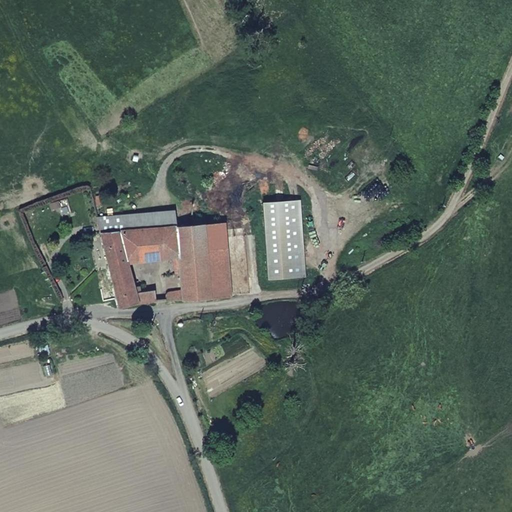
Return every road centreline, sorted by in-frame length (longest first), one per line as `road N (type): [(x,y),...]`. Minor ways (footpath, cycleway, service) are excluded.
road 1 (unclassified): [(511,73),(453,205),(430,232),(318,290),(163,311)]
road 2 (unclassified): [(187,411),(152,358),(122,334),(68,320)]
